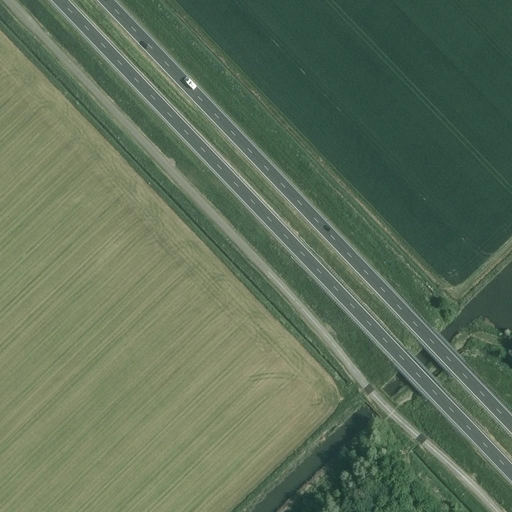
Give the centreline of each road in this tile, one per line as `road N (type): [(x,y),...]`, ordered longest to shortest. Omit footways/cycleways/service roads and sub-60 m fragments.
road 1 (unclassified): [(493,511),(6,0)]
road 2 (trunk): [(57,0),(511,472)]
road 3 (trunk): [(511,426),(105,0)]
